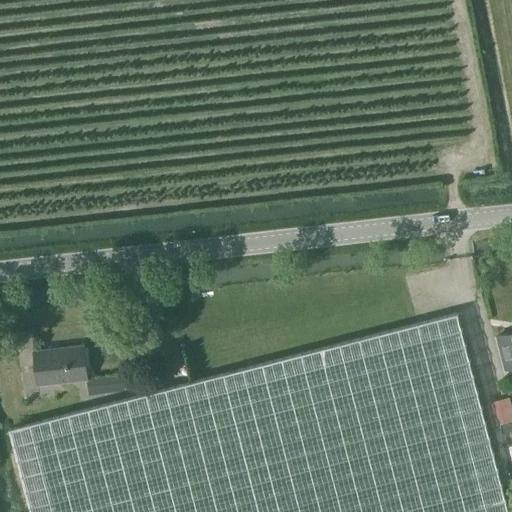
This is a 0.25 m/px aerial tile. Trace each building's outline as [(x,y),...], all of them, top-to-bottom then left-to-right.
[(507,511),(456,313),(444,316),(173,386),(9,429),(30,511),(507,511)] [(511,332),(496,336),(505,369),(511,366),(511,332)] [(38,385),(88,379),(84,346),(34,351),(38,385)] [(124,390),(122,374),(85,380),(88,395),(124,390)] [(511,402),(510,395),(488,400),(493,424),(511,419),(511,402)]
